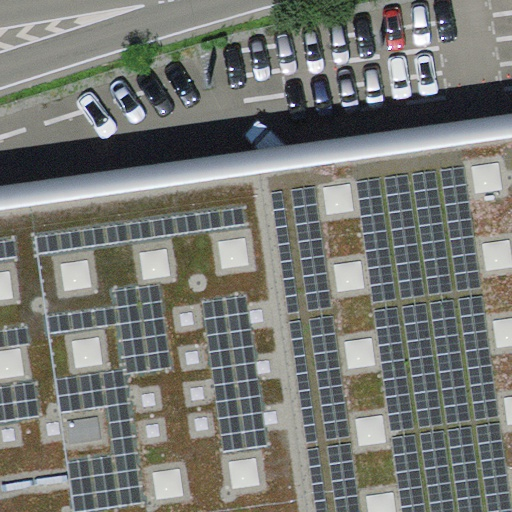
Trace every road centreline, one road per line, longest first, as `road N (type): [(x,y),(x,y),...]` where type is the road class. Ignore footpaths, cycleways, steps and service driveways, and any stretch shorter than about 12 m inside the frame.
road 1 (unknown): [(0,203),(280,149)]
road 2 (primary): [(0,68),(215,0)]
